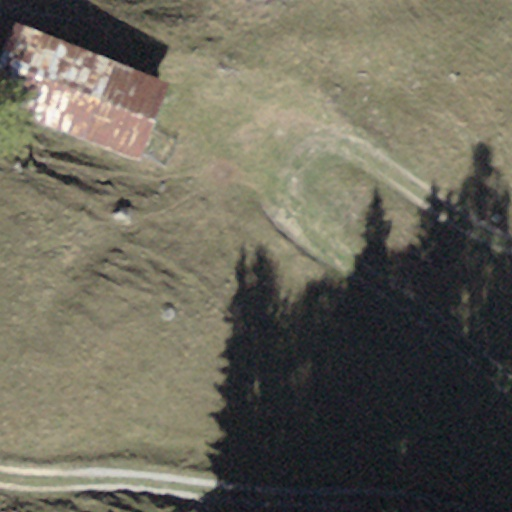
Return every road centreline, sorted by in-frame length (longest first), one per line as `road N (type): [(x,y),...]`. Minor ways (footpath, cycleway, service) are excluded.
road 1 (track): [(511,242),(439,217),(350,152),(271,119),(275,173),(314,233),(511,378)]
road 2 (track): [(362,511),(299,490),(201,474),(0,474)]
